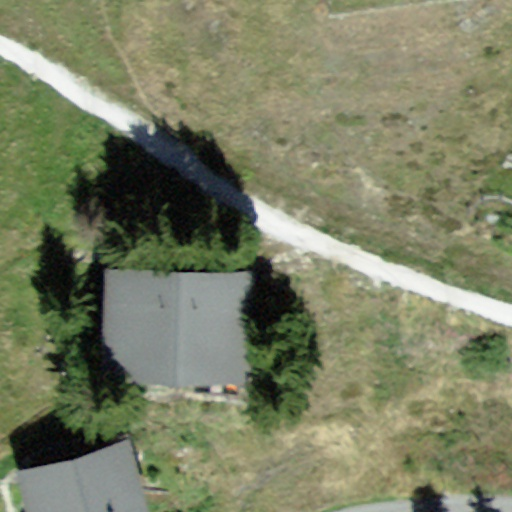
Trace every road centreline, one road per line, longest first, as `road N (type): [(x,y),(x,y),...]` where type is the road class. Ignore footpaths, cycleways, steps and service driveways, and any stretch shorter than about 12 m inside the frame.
road 1 (track): [(0,41),(251,208),(511,310)]
road 2 (residential): [(511,508),(389,511)]
